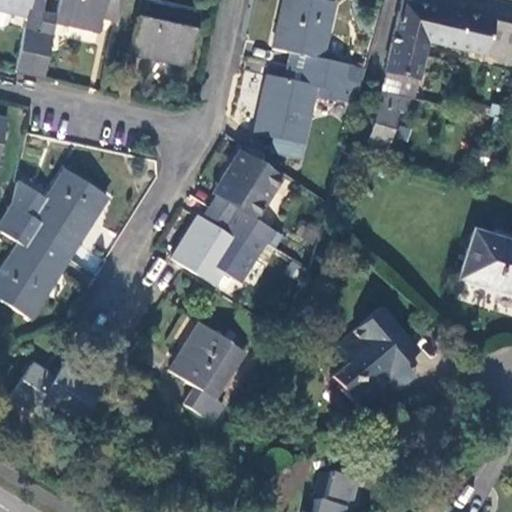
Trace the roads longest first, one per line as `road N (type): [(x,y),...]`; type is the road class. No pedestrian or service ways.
road 1 (residential): [(202,144),(85,331)]
road 2 (residential): [(0,92),(202,144)]
road 3 (residential): [(231,0),(202,144)]
